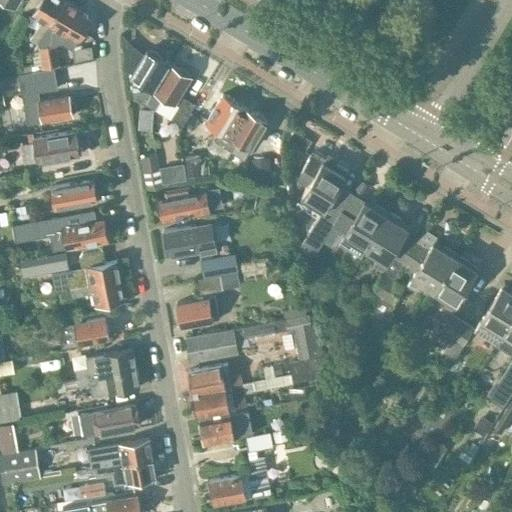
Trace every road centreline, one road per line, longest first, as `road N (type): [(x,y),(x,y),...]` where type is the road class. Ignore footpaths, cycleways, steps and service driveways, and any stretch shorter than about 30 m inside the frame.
road 1 (residential): [(188,511),(109,61),(113,0)]
road 2 (tertiary): [(423,135),(191,0)]
road 3 (unclassified): [(507,0),(423,135)]
